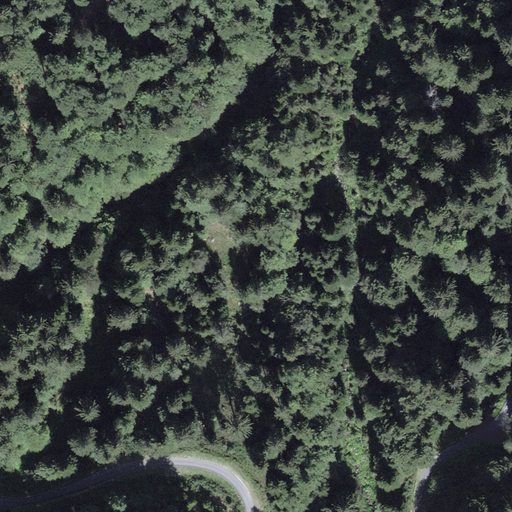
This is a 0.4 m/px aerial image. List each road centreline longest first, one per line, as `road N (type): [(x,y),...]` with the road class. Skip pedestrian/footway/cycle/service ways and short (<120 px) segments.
road 1 (unclassified): [(0,500),(33,501),(144,464),(188,463),(224,473),(249,511)]
road 2 (unclassified): [(417,511),(418,482),(430,462),(484,433),(511,403)]
